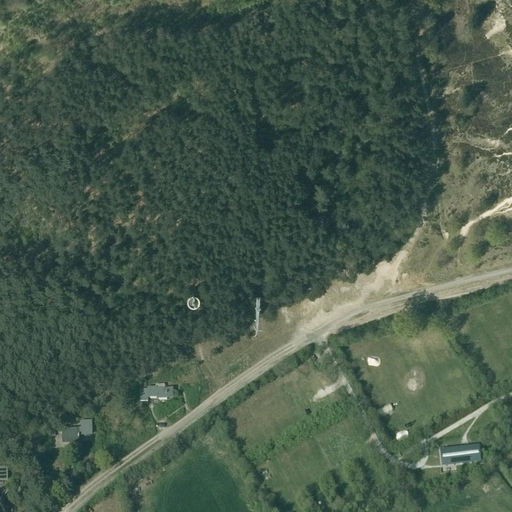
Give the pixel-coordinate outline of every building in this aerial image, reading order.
[(192,302),(194,302),(194,305),(197,304),(199,303),(201,301),(198,299),(199,298),(200,297),(200,296),(200,294),(200,293),(199,292),(198,291),(197,290),(196,289),(194,289),(193,289),(192,289),(190,289),(189,290),(188,291),(188,292),(187,294),(187,295),(187,296),(187,298),(188,299),(189,300),(190,301),(191,301),(192,302)] [(257,299),(252,290),(247,293),(251,302),(257,299)] [(157,399),(157,401),(173,400),(173,389),(164,389),(164,385),(155,385),(155,388),(147,388),(147,390),(139,390),(139,403),(148,403),(148,399),(157,399)] [(80,438),(92,437),(91,421),(80,422),(80,429),(66,430),(66,431),(61,431),(61,445),(79,445),(79,435),(80,435),(80,438)] [(446,465),(445,465),(445,467),(479,463),(478,450),(451,453),(452,460),(446,461),(446,465)]
